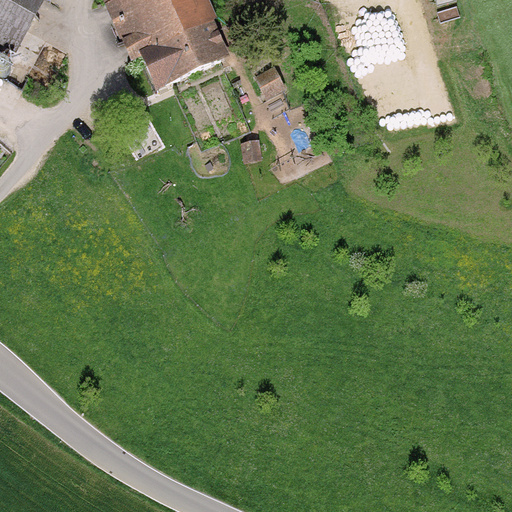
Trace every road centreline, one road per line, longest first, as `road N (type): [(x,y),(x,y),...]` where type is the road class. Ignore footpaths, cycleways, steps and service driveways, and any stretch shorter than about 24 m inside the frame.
road 1 (tertiary): [(210,511),(110,459),(0,371)]
road 2 (track): [(80,0),(87,81),(0,193)]
